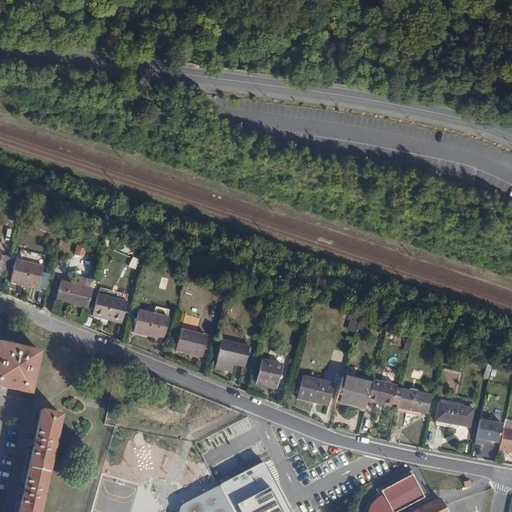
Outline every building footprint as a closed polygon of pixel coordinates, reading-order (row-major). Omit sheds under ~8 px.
[(33,269),(33,264),(13,260),(8,282),(35,288),(39,270),(33,269)] [(54,299),(86,306),(92,279),(78,275),(76,285),(59,281),(54,299)] [(96,293),(90,315),(120,322),(125,300),(96,293)] [(136,309),(131,330),(149,334),(150,331),(162,333),(166,316),(136,309)] [(179,327),(175,347),(200,353),(205,333),(179,327)] [(219,336),(214,357),(231,361),(243,364),(247,343),(219,336)] [(0,342),(0,386),(1,387),(1,384),(23,389),(22,392),(32,394),(41,352),(0,342)] [(231,361),(214,357),(213,364),(229,368),(231,361)] [(259,358),(254,381),(274,386),(280,363),(259,358)] [(381,369),(379,380),(390,382),(392,372),(381,369)] [(301,374),(296,397),(312,400),(313,397),(328,401),(333,381),(301,374)] [(341,377),(335,400),(340,402),(364,407),(366,399),(369,383),(341,377)] [(371,378),(369,383),(366,399),(381,402),(381,399),(391,401),(394,387),(394,384),(390,382),(379,380),(371,378)] [(390,405),(396,406),(400,388),(394,387),(391,401),(390,405)] [(400,388),(396,406),(425,412),(428,394),(400,388)] [(511,396),(493,392),(491,403),(511,407),(511,396)] [(340,404),(363,410),(364,407),(340,402),(340,404)] [(453,405),(438,402),(437,402),(433,420),(465,426),(469,408),(453,405)] [(43,412),(21,511),(41,511),(63,416),(43,412)] [(493,444),(498,424),(476,420),(471,445),(481,447),(481,442),(493,444)] [(511,425),(500,424),(496,453),(511,454),(511,425)] [(290,511),(263,461),(218,487),(230,511),(290,511)] [(445,511),(438,498),(430,502),(418,508),(410,511),(394,511),(398,510),(414,501),(405,485),(388,495),(382,498),(384,502),(387,506),(383,508),(381,504),(374,507),(371,510),(369,511),(445,511)] [(177,511),(176,511),(230,511),(218,487),(180,507),(177,511)]
